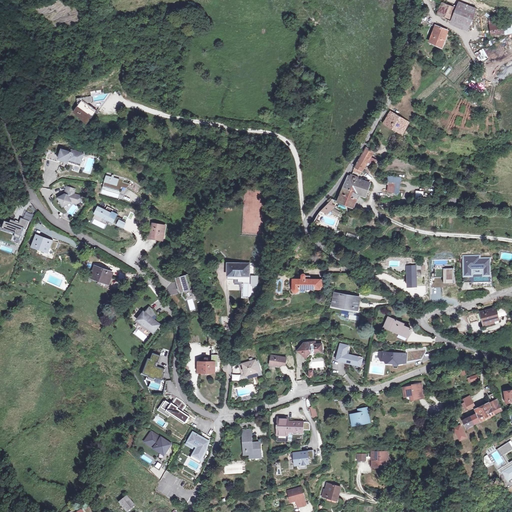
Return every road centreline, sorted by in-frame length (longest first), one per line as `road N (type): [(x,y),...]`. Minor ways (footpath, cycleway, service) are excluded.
road 1 (unclassified): [(422,321),(386,287),(323,249),(305,225),(397,86),(411,0)]
road 2 (residential): [(221,418),(181,394),(176,327),(161,295),(143,273),(46,214),(0,112)]
road 3 (residential): [(485,354),(379,388),(314,388),(221,418)]
road 4 (track): [(119,99),(151,113),(283,137),(298,167),(305,225)]
